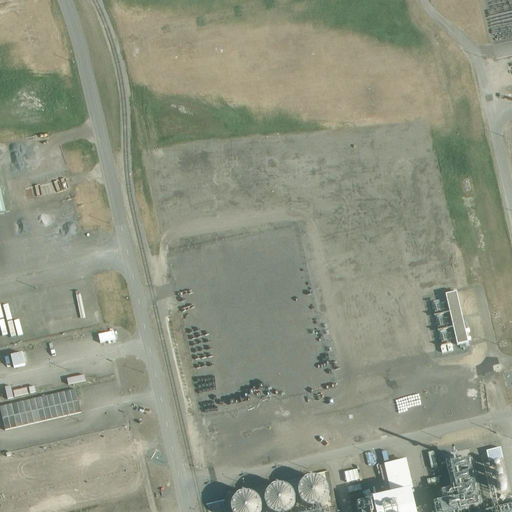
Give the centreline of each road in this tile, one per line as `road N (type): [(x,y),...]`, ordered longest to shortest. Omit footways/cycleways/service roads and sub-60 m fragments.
road 1 (unknown): [(509,412),(182,490)]
road 2 (unknown): [(0,433),(159,393)]
road 3 (unknown): [(147,342),(0,373)]
road 4 (unknown): [(127,252),(0,282)]
